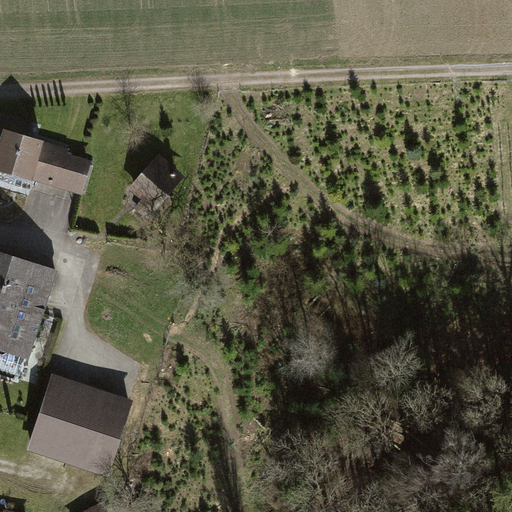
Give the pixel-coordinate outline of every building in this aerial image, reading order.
[(8,135),(0,164),(0,180),(93,204),(105,160),(8,135)] [(129,182),(159,198),(173,173),(143,157),(129,182)] [(0,359),(39,371),(68,270),(0,250),(0,359)] [(58,388),(39,469),(125,489),(144,408),(58,388)] [(111,511),(102,496),(73,511),(111,511)] [(7,502),(4,511),(31,511),(32,507),(7,502)]
